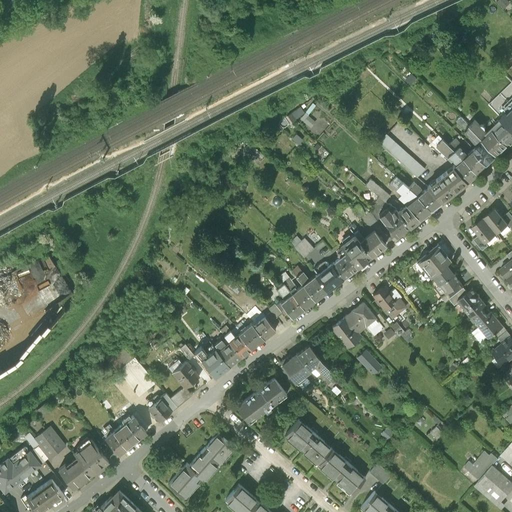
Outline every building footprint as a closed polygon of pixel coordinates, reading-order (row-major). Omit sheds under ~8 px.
[(510,2),(507,0),(498,0),(496,2),(503,9),(510,2)] [(412,74),(406,80),(411,85),(417,79),(412,74)] [(511,101),(498,115),(503,120),(511,129),(511,101)] [(315,105),(312,102),(306,110),(307,110),(305,112),(308,114),(315,105)] [(299,106),(284,116),(290,124),(295,121),(294,119),(303,112),(299,106)] [(307,115),(305,113),(300,118),(303,121),(302,121),(310,128),(315,122),(308,115),(307,115)] [(474,120),(469,125),(497,154),(507,145),(493,130),(486,136),(485,135),(486,134),(486,132),(474,120)] [(511,129),(503,120),(493,130),(507,145),(511,139),(511,129)] [(464,131),(478,145),(473,149),(486,164),(497,154),(469,125),(464,131)] [(374,139),(377,142),(386,133),(382,130),(374,139)] [(377,142),(416,177),(425,169),(386,133),(377,142)] [(463,158),(461,159),(455,151),(454,151),(437,135),(431,142),(450,160),(451,158),(456,164),(452,167),(466,182),(476,173),(463,158)] [(455,138),(449,145),(455,151),(458,147),(456,145),(458,144),(460,146),(461,145),(455,138)] [(260,154),(248,144),(244,150),(256,159),(260,154)] [(473,149),(466,155),(465,153),(466,152),(460,146),(458,144),(456,145),(458,147),(455,151),(461,159),(463,158),(476,173),(486,164),(473,149)] [(441,201),(466,182),(452,167),(427,187),(428,187),(441,201)] [(370,178),(365,184),(384,201),(389,195),(370,178)] [(399,188),(408,198),(406,201),(404,202),(406,204),(419,218),(430,209),(407,186),(402,181),(397,186),(399,188)] [(428,187),(421,192),(420,191),(420,188),(412,181),(407,186),(430,209),(441,201),(428,187)] [(396,190),(406,201),(408,198),(399,188),(396,190)] [(357,204),(352,207),(359,216),(364,213),(357,204)] [(406,204),(397,211),(409,226),(419,218),(406,204)] [(395,236),(409,226),(397,211),(395,208),(390,212),(387,207),(378,214),(395,236)] [(492,212),(484,217),(496,233),(508,224),(502,216),(496,208),(494,208),(492,210),(492,212)] [(511,215),(508,211),(502,216),(508,224),(511,228),(511,227),(511,215)] [(485,242),(496,233),(484,217),(477,224),(475,224),(473,225),(473,227),(479,235),(485,242)] [(312,243),(321,237),(315,228),(306,234),(312,243)] [(357,230),(353,233),(371,255),(385,244),(374,229),(363,237),(357,230)] [(356,266),(371,255),(353,233),(339,243),(342,247),(356,266)] [(301,239),(297,234),(290,241),(294,245),(293,246),(303,256),(313,247),(304,236),(301,239)] [(479,235),(473,239),(482,250),(488,245),(485,242),(479,235)] [(427,278),(431,275),(445,264),(450,260),(446,255),(438,244),(422,257),(417,261),(423,269),(421,271),(427,278)] [(342,277),(356,266),(342,247),(336,251),(340,256),(331,263),(342,277)] [(26,289),(33,286),(35,290),(55,282),(44,256),(12,270),(17,281),(22,278),(26,289)] [(503,271),(508,277),(511,272),(511,257),(510,259),(500,267),(500,269),(502,271),(503,271)] [(326,289),(342,277),(331,263),(315,273),(326,289)] [(452,273),(445,264),(431,275),(439,284),(434,287),(440,296),(446,292),(445,292),(459,281),(453,273),(452,273)] [(291,269),(296,275),(302,270),(298,265),(291,269)] [(284,282),(291,292),(297,287),(296,286),(297,285),(285,270),(278,275),(284,282)] [(315,273),(309,278),(303,270),(302,270),(296,275),(302,283),(314,298),(326,289),(315,273)] [(449,298),(450,297),(463,286),(459,281),(445,292),(446,292),(440,296),(444,301),(449,298)] [(276,288),(283,298),(291,292),(284,282),(276,288)] [(302,283),(297,287),(291,292),(303,307),(314,298),(302,283)] [(384,284),(372,294),(384,309),(385,308),(391,316),(405,306),(398,297),(400,295),(394,287),(390,291),(384,284)] [(454,304),(458,300),(457,299),(467,292),(463,286),(450,297),(449,298),(454,304)] [(486,304),(472,287),(467,292),(457,299),(458,300),(471,316),(481,308),(486,304)] [(283,298),(279,301),(279,300),(276,302),(283,311),(286,308),(291,316),(303,307),(291,292),(283,298)] [(253,321),(251,322),(252,324),(264,315),(253,303),(250,306),(245,301),(239,307),(253,321)] [(281,312),(274,302),(268,307),(276,316),(281,312)] [(362,302),(344,316),(357,331),(369,323),(372,327),(379,322),(362,302)] [(486,314),(481,308),(471,316),(478,325),(486,336),(488,338),(494,333),(503,326),(491,311),(486,314)] [(264,315),(252,324),(263,338),(275,328),(270,322),(272,321),(270,318),(268,319),(264,315)] [(360,335),(357,331),(344,316),(330,326),(346,346),(360,335)] [(238,328),(241,331),(245,327),(240,321),(235,325),(238,328)] [(404,331),(395,321),(391,324),(400,335),(404,331)] [(251,347),(263,338),(252,324),(251,322),(245,327),(241,331),(239,332),(251,347)] [(229,328),(225,324),(219,329),(224,335),(228,332),(227,330),(229,328)] [(239,332),(241,331),(238,328),(235,325),(230,330),(235,336),(239,332)] [(486,336),(478,325),(471,331),(479,341),(486,336)] [(395,332),(390,326),(382,332),(387,338),(395,332)] [(494,333),(502,343),(511,336),(503,326),(494,333)] [(224,335),(229,340),(241,355),(251,347),(239,332),(235,336),(230,330),(229,328),(227,330),(228,332),(224,335)] [(511,357),(511,337),(511,336),(502,343),(492,351),(496,356),(491,360),(498,368),(511,357)] [(229,365),(241,355),(229,340),(225,343),(221,337),(214,343),(219,349),(217,350),(229,365)] [(211,351),(215,348),(209,340),(205,344),(211,351)] [(105,373),(108,377),(116,369),(139,396),(156,382),(121,341),(104,355),(113,365),(105,373)] [(188,359),(194,354),(185,343),(180,348),(188,359)] [(309,344),(296,352),(309,368),(316,375),(322,372),(329,379),(335,373),(321,359),(309,344)] [(215,376),(229,365),(217,350),(215,348),(211,351),(205,355),(206,351),(201,346),(194,351),(215,376)] [(386,370),(365,348),(357,356),(378,378),(386,370)] [(304,372),(309,368),(296,352),(288,358),(287,357),(280,362),(284,368),(283,369),(289,377),(290,376),(294,380),(302,387),(310,380),(304,374),(304,372)] [(472,361),(468,356),(460,363),(464,368),(472,361)] [(199,377),(186,361),(182,364),(178,360),(168,368),(184,387),(185,388),(199,377)] [(453,363),(449,369),(453,372),(457,365),(453,363)] [(511,375),(511,366),(503,375),(506,380),(509,378),(511,375)] [(339,377),(335,373),(329,379),(333,383),(339,377)] [(286,394),(274,377),(269,381),(259,388),(236,406),(237,407),(238,406),(242,412),(241,412),(249,422),(250,421),(249,421),(255,416),(256,416),(286,394)] [(184,387),(170,399),(177,407),(191,395),(185,388),(184,387)] [(160,398),(161,398),(172,411),(177,407),(170,399),(166,393),(160,398)] [(159,421),(172,411),(161,398),(148,408),(159,421)] [(133,416),(119,427),(132,443),(146,432),(133,416)] [(299,419),(298,418),(285,433),(352,492),(365,477),(364,476),(364,477),(356,471),(357,470),(339,454),(339,455),(331,449),(332,448),(331,447),(330,448),(323,441),(324,441),(304,424),(298,420),(299,419)] [(435,426),(429,432),(436,439),(442,433),(435,426)] [(50,427),(34,439),(39,446),(49,458),(49,459),(65,447),(50,427)] [(119,454),(132,443),(119,427),(106,438),(119,454)] [(395,433),(390,428),(388,430),(386,428),(381,434),(389,441),(395,433)] [(218,433),(189,465),(187,463),(185,465),(169,483),(169,484),(170,483),(175,487),(174,488),(184,496),(202,477),(204,479),(233,446),(224,438),(222,439),(218,435),(219,433),(218,433)] [(74,453),(77,456),(91,475),(108,461),(91,439),(74,453)] [(511,464),(511,442),(501,455),(511,464)] [(0,486),(5,493),(49,458),(39,446),(13,466),(8,460),(0,465),(0,486)] [(464,468),(478,480),(491,465),(498,458),(492,453),(490,455),(486,451),(473,465),(469,461),(464,468)] [(73,489),(91,475),(77,456),(58,471),(73,489)] [(370,471),(382,482),(390,474),(378,463),(370,471)] [(478,480),(474,485),(501,509),(505,504),(501,501),(511,488),(511,482),(491,465),(478,480)] [(50,478),(51,480),(58,489),(62,485),(54,475),(50,478)] [(33,507),(36,511),(40,511),(63,496),(58,489),(51,480),(27,499),(33,507)] [(271,511),(239,483),(226,498),(241,511),(271,511)] [(398,511),(382,498),(375,492),(375,491),(361,506),(367,511),(398,511)] [(106,501),(95,511),(140,511),(120,492),(108,503),(106,501)] [(28,511),(33,507),(27,499),(25,497),(21,500),(28,511)]
